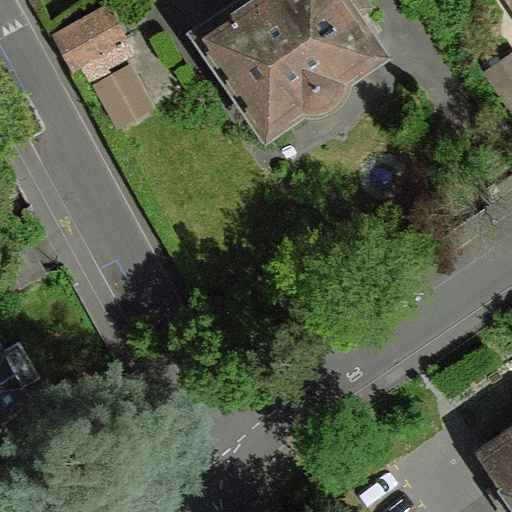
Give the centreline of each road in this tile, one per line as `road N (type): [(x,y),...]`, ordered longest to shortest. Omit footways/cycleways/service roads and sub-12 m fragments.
road 1 (residential): [(219,461),(205,381),(0,13)]
road 2 (residential): [(219,461),(292,400),(511,248)]
